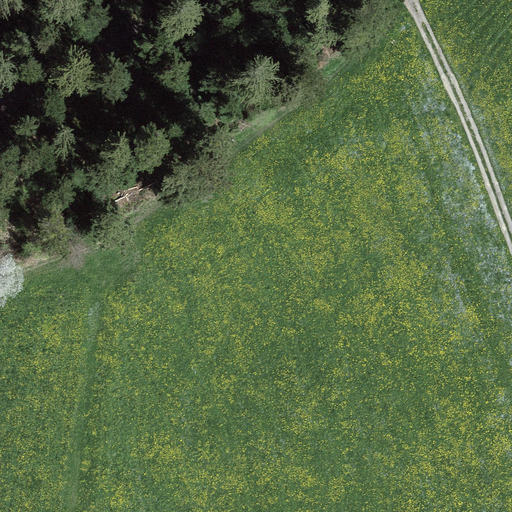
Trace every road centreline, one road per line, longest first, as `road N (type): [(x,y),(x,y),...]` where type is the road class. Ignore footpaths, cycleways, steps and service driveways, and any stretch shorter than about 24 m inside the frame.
road 1 (track): [(511,237),(411,0)]
road 2 (track): [(214,0),(146,44),(0,110)]
